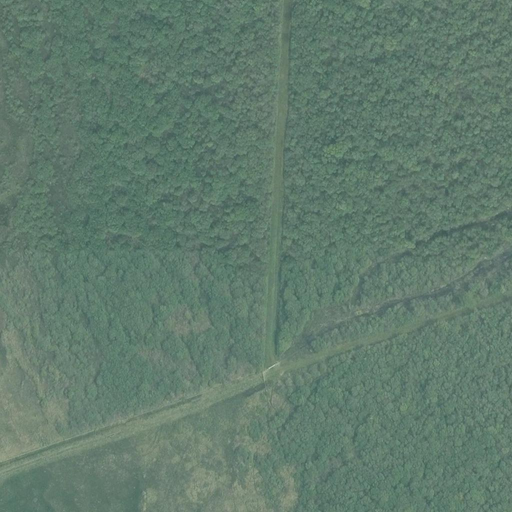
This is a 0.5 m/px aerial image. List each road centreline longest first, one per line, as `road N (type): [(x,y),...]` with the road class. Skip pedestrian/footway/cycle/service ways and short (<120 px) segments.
road 1 (track): [(288,0),(269,372)]
road 2 (track): [(269,372),(223,396),(0,473)]
road 3 (track): [(511,295),(269,372)]
